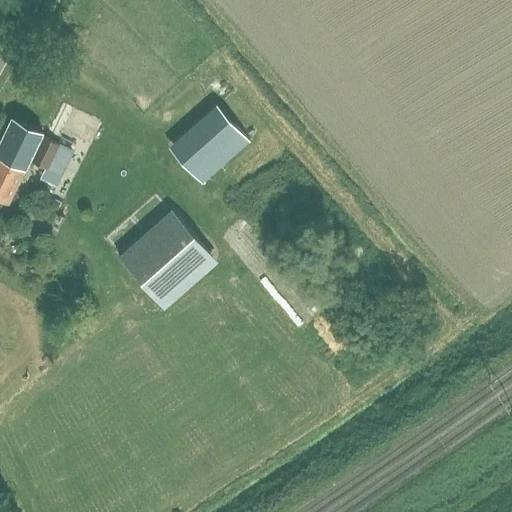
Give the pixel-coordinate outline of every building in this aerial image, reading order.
[(203,182),(251,139),(217,101),(170,144),(203,182)] [(0,196),(11,202),(31,160),(48,168),(60,143),(43,135),(45,132),(15,118),(0,150),(0,196)] [(83,160),(88,138),(73,135),(68,156),(83,160)] [(165,307),(219,259),(172,207),(119,254),(165,307)] [(261,239),(274,228),(258,210),(245,221),(261,239)]
